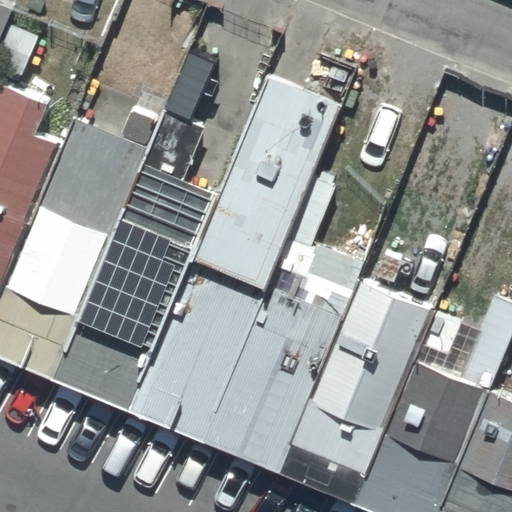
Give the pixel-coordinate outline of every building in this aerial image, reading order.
[(221,133),(0,45),(0,311),(69,339),(129,363),(221,133)] [(221,133),(129,363),(302,427),(357,284),(258,246),(324,79),(249,50),(221,133)] [(302,427),(371,453),(437,282),(368,254),(357,284),(302,427)] [(443,509),(491,381),(511,332),(511,294),(494,286),(460,367),(418,349),(368,474),(443,509)] [(511,511),(511,394),(491,381),(443,509),(451,511),(511,511)]
